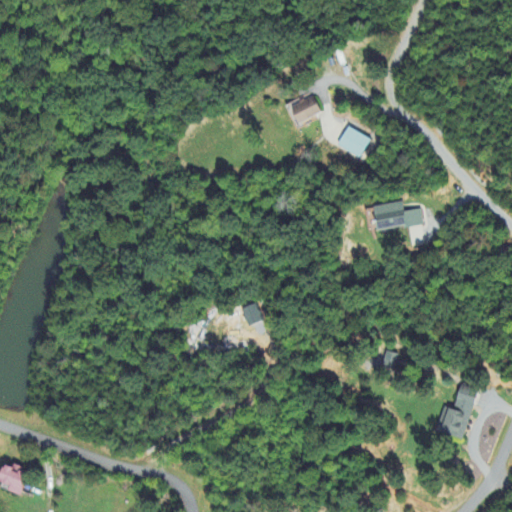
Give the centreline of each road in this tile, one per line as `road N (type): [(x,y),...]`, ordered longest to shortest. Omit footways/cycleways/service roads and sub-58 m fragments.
road 1 (residential): [(193,511),(193,501),(170,480),(0,424),(501,457),(458,511)]
road 2 (residential): [(424,0),(387,72),(392,111),(511,224)]
